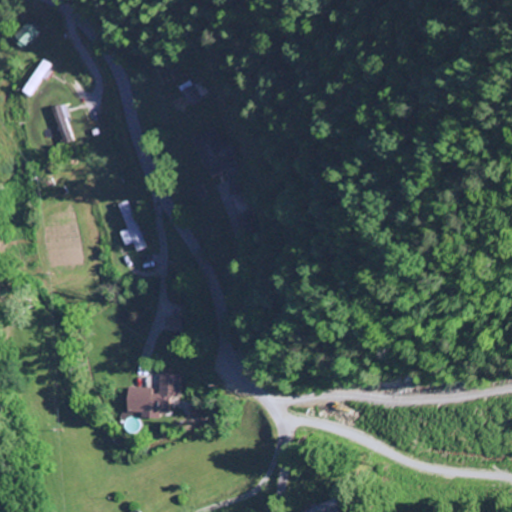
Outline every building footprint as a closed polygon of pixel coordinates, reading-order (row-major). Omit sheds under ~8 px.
[(9,36),(19,48),(34,37),(24,24),(9,36)] [(49,109),(57,145),(68,143),(60,106),(49,109)] [(224,143),(220,145),(213,130),(192,140),(211,178),(222,172),(234,197),(248,190),(224,143)] [(123,248),(131,245),(134,253),(141,250),(126,203),(116,206),(124,231),(118,233),(123,248)] [(237,217),(242,233),(256,228),(251,212),(237,217)] [(175,376),(155,376),(155,391),(125,390),(125,414),(139,414),(139,420),(156,420),(156,416),(166,416),(166,398),(174,398),(175,376)] [(342,511),(338,501),(309,511),(342,511)]
